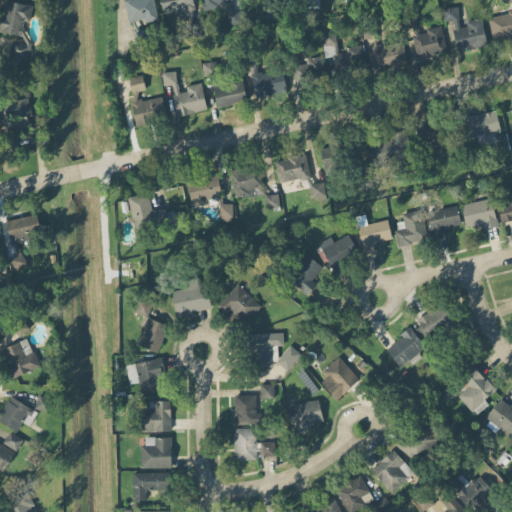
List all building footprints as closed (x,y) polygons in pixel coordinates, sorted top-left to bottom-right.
[(3,0),(0,18),(0,30),(21,35),(24,20),(30,21),(33,5),(7,0),(3,0)] [(126,0),(134,45),(148,42),(145,23),(158,21),(153,0),(126,0)] [(160,0),(163,13),(194,8),(192,0),(160,0)] [(201,0),(203,9),(226,4),(227,12),(234,10),(231,0),(201,0)] [(442,8),(444,21),(452,20),(457,50),(486,45),(482,17),(466,20),(467,26),(460,27),(456,6),(442,8)] [(442,26),(418,30),(415,11),(401,13),(404,27),(412,26),(417,57),(446,52),(442,26)] [(511,37),(511,13),(490,14),(490,38),(511,37)] [(190,35),(201,34),(201,23),(190,23),(190,35)] [(322,32),(324,56),(330,55),(332,73),(365,69),(362,46),(337,48),(335,31),(322,32)] [(22,63),(29,44),(14,39),(6,57),(22,63)] [(406,63),(402,40),(373,46),(377,68),(406,63)] [(297,84),(326,78),(321,55),(303,58),(305,69),(294,72),(297,84)] [(202,75),(216,75),(216,61),(203,61),(202,75)] [(201,82),(186,85),(187,90),(179,92),(175,69),(161,72),(164,85),(172,84),(177,115),(207,109),(201,82)] [(252,72),(254,95),(283,93),(281,70),(252,72)] [(165,115),(161,95),(138,100),(136,90),(146,88),(142,73),(127,77),(136,121),(165,115)] [(215,103),(244,102),(244,82),(215,83),(215,103)] [(459,115),(463,137),(500,132),(497,110),(459,115)] [(417,123),(418,148),(447,146),(446,121),(417,123)] [(377,165),(411,157),(404,129),(388,132),(390,140),(372,144),(377,165)] [(310,175),(304,152),(274,160),(280,183),(310,175)] [(262,166),(230,173),(235,197),(268,190),(262,166)] [(220,220),(234,218),(231,202),(223,203),(217,173),(187,179),(192,206),(217,202),(220,220)] [(311,198),(325,197),(324,182),(309,183),(311,198)] [(511,220),(511,188),(506,188),(507,205),(499,205),(499,221),(511,220)] [(127,196),(135,232),(169,225),(165,206),(152,209),(148,191),(127,196)] [(467,227),(483,223),(484,228),(498,224),(491,196),(461,204),(467,227)] [(431,238),(443,237),(442,227),(460,226),(458,204),(428,207),(431,238)] [(398,244),(427,240),(423,209),(402,212),(403,220),(395,221),(398,244)] [(7,219),(14,256),(11,256),(14,268),(26,265),(20,236),(41,232),(37,213),(7,219)] [(365,254),(377,250),(375,242),(392,237),(387,218),(357,226),(365,254)] [(332,269),(360,255),(349,233),(333,241),(331,236),(318,242),(332,269)] [(324,268),(305,252),(286,276),(305,291),(324,268)] [(176,315),(210,308),(204,278),(182,283),(183,288),(171,290),(176,315)] [(229,309),(244,323),(261,304),(237,283),(216,305),(225,313),(229,309)] [(134,311),(147,316),(153,303),(139,298),(134,311)] [(426,337),(453,325),(444,303),(416,315),(426,337)] [(137,344),(157,351),(168,324),(147,316),(137,344)] [(386,347),(398,365),(425,347),(412,329),(386,347)] [(250,333),(250,349),(257,354),(257,366),(270,365),(275,359),(288,370),(301,353),(289,344),(278,358),(277,344),(283,344),(283,332),(250,333)] [(33,348),(30,350),(25,338),(1,348),(12,377),(40,366),(33,348)] [(321,381),(335,398),(359,380),(340,355),(321,370),(326,377),(321,381)] [(141,392),(162,388),(158,371),(164,370),(161,356),(125,364),(129,383),(138,381),(141,392)] [(458,395),(475,414),(488,403),(484,399),(495,389),(475,366),(462,377),(469,385),(458,395)] [(274,383),(260,383),(260,396),(274,397),(274,383)] [(51,398),(39,394),(35,406),(46,411),(51,398)] [(234,422),(256,422),(257,394),(234,394),(234,422)] [(22,421),(29,425),(37,410),(9,395),(0,411),(0,421),(17,430),(22,421)] [(288,405),(294,430),(324,422),(318,397),(288,405)] [(171,430),(170,400),(139,400),(140,431),(171,430)] [(511,430),(511,401),(491,401),(491,430),(511,430)] [(256,427),(234,427),(234,459),(258,458),(258,455),(275,455),(275,441),(256,441),(256,427)] [(17,450),(23,437),(8,431),(3,443),(17,450)] [(424,440),(404,431),(396,447),(416,457),(424,440)] [(141,466),(171,467),(172,436),(142,436),(141,466)] [(0,466),(5,469),(15,449),(0,442),(0,466)] [(370,469),(391,492),(413,472),(392,449),(370,469)] [(132,472),(132,499),(145,499),(145,489),(170,489),(170,471),(132,472)] [(449,483),(471,511),(490,495),(475,476),(468,482),(461,473),(449,483)] [(347,511),(350,511),(374,499),(360,474),(335,488),(347,511)] [(33,504),(29,490),(6,498),(10,511),(33,511),(31,505),(33,504)] [(440,498),(448,509),(443,511),(463,511),(450,491),(440,498)] [(340,511),(334,495),(308,505),(310,511),(340,511)] [(385,511),(393,509),(387,496),(372,502),(376,511),(385,511)]
